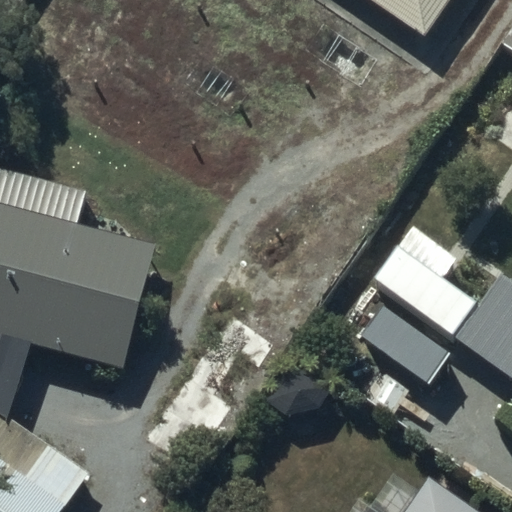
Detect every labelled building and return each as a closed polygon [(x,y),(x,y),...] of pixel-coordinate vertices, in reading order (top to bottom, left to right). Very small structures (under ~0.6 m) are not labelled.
[(356,0),(432,49),(464,0),(356,0)] [(93,199),(0,170),(0,349),(125,387),(164,262),(81,237),(93,199)] [(482,317),(396,259),(372,294),(458,352),(482,317)] [(312,313),(255,277),(145,448),(201,485),(312,313)] [(451,367),(385,324),(367,352),(433,394),(451,367)] [(76,511),(99,478),(0,410),(0,511),(76,511)] [(453,511),(416,487),(399,511),(453,511)]
